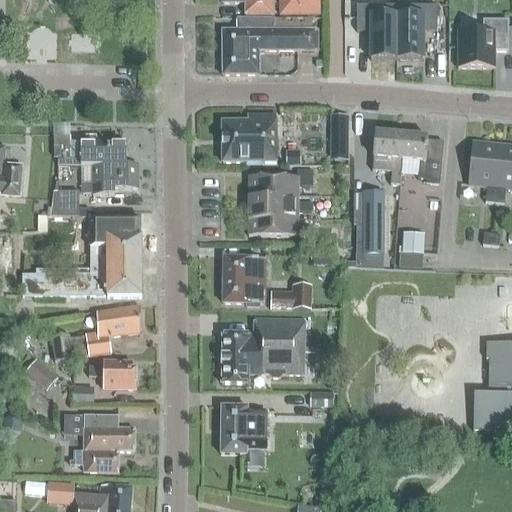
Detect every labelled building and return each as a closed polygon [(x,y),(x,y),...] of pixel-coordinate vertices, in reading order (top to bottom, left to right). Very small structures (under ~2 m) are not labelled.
[(269,16),(269,0),(221,0),(222,5),(245,5),(245,16),(269,16)] [(309,0),(309,15),(321,15),(321,0),(309,0)] [(356,7),(356,34),(370,34),(370,62),(396,63),(396,7),(356,7)] [(396,7),(396,63),(422,63),(422,34),(436,34),(436,7),(396,7)] [(236,21),(236,32),(222,32),(222,78),(259,78),(259,54),(319,54),(319,32),(274,32),(273,20),(236,21)] [(456,34),(457,70),(493,70),(493,53),(507,53),(507,21),(481,22),(481,33),(456,34)] [(222,165),(247,165),(247,169),(276,168),(276,118),(247,118),(247,125),(222,125),(222,165)] [(401,179),(402,162),(399,162),(401,137),(375,135),(373,160),(388,161),(386,178),(401,179)] [(53,139),(53,159),(56,160),(56,168),(91,168),(91,170),(126,169),(126,167),(125,143),(101,144),(101,137),(85,137),(85,144),(80,144),(80,160),(69,160),(69,140),(53,139)] [(427,139),(401,137),(399,162),(402,162),(419,163),(417,180),(426,181),(425,186),(439,188),(443,144),(427,143),(427,139)] [(485,205),(494,206),(500,149),(472,146),(468,187),(487,189),(485,205)] [(0,197),(19,199),(21,168),(3,167),(4,150),(0,149),(0,197)] [(504,207),(505,191),(511,191),(511,149),(500,149),(494,206),(504,207)] [(299,153),(284,153),(284,169),(299,169),(299,153)] [(136,167),(126,167),(126,169),(91,170),(92,198),(114,198),(114,193),(137,193),(136,167)] [(248,179),(248,205),(297,205),(298,189),(312,189),(312,173),(296,173),(296,179),(248,179)] [(78,219),(77,194),(52,194),(48,220),(78,219)] [(360,198),(353,197),(353,229),(355,229),(354,265),(356,265),(356,271),(393,272),(396,224),(382,222),(382,218),(383,195),(360,195),(360,198)] [(312,205),(297,205),(248,205),(248,239),(312,239),(312,230),(297,230),(297,214),(312,215),(312,205)] [(37,234),(46,235),(46,218),(37,218),(37,234)] [(107,300),(140,300),(140,241),(138,241),(138,220),(90,220),(90,272),(35,272),(35,277),(22,277),(22,298),(107,298),(107,300)] [(402,235),(401,255),(422,256),(423,237),(402,235)] [(490,249),(491,237),(483,236),(482,248),(490,249)] [(498,237),(491,237),(490,249),(496,250),(497,250),(499,238),(498,237)] [(223,306),(264,306),(264,261),(222,260),(223,306)] [(269,295),(269,312),(310,313),(311,288),(291,288),(291,295),(269,295)] [(52,341),(55,364),(111,356),(109,339),(140,335),(139,310),(97,316),(97,337),(70,340),(70,338),(52,341)] [(253,338),(221,337),(221,387),(247,386),(248,377),(270,376),(272,379),(278,379),(280,377),(304,378),(304,323),(253,322),(253,338)] [(511,346),(485,346),(485,362),(488,362),(487,396),(473,396),(472,433),(488,433),(488,429),(511,429),(511,346)] [(23,376),(44,394),(55,381),(34,363),(23,376)] [(134,393),(134,372),(131,372),(131,366),(102,365),(102,369),(88,368),(88,379),(102,379),(102,392),(134,393)] [(92,390),(72,389),(71,406),(92,407),(92,390)] [(308,405),(308,411),(309,411),(331,411),(331,396),(308,395),(308,405)] [(221,409),(220,456),(246,457),(246,452),(266,452),(266,414),(246,414),(246,409),(221,409)] [(21,434),(22,422),(16,417),(7,417),(2,421),(1,433),(5,439),(15,439),(21,434)] [(134,454),(134,431),(117,431),(118,419),(83,418),(83,454),(74,454),(74,464),(70,464),(70,468),(83,468),(83,475),(117,475),(117,454),(134,454)] [(0,483),(0,496),(11,497),(11,484),(0,483)] [(74,497),(73,511),(128,511),(130,490),(106,489),(101,489),(100,499),(74,497)]
